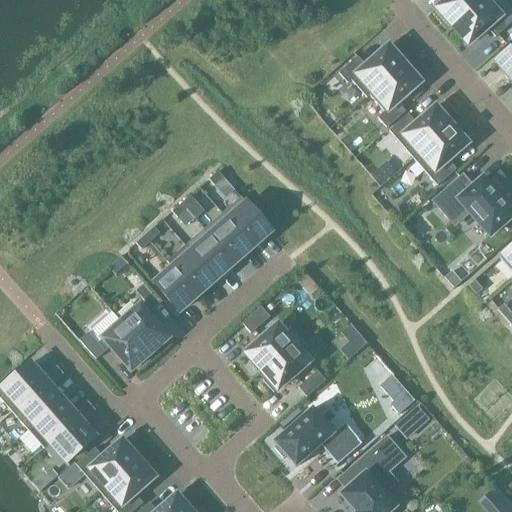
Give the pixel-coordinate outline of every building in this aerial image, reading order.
[(452,27),(482,0),(446,0),(436,9),(452,27)] [(498,17),(483,0),(482,0),(452,27),(467,45),(486,29),(494,38),(511,22),(511,20),(504,11),(498,17)] [(368,96),(403,66),(398,60),(401,57),(391,45),(365,67),(357,58),(338,75),(347,85),(350,82),(365,99),(368,96)] [(511,82),(511,49),(496,64),(511,82)] [(408,72),(403,66),(368,96),(383,113),(376,119),(386,130),(404,113),(397,104),(422,81),(411,69),(408,72)] [(412,160),(450,127),(445,121),(448,118),(438,106),(416,126),(407,116),(389,133),(412,160)] [(455,132),(450,127),(412,160),(436,187),(455,170),(447,161),(469,142),(458,130),(455,132)] [(208,181),(213,187),(223,179),(217,173),(208,181)] [(489,237),(511,217),(511,215),(511,213),(511,209),(504,201),(501,203),(482,180),(473,188),(462,176),(432,202),(443,215),(458,202),(489,237)] [(180,205),(186,211),(195,203),(189,197),(180,205)] [(240,198),(221,214),(251,249),(270,233),(240,198)] [(177,219),(186,211),(180,205),(171,213),(177,219)] [(202,231),(207,237),(232,266),(251,249),(221,214),(202,231)] [(153,229),(144,237),(150,243),(159,235),(153,229)] [(150,243),(144,237),(135,245),(140,251),(150,243)] [(207,237),(191,252),(215,280),(232,266),(207,237)] [(166,263),(171,269),(196,297),(215,280),(191,252),(185,246),(166,263)] [(511,273),(511,248),(499,259),(511,273)] [(196,297),(171,269),(153,285),(178,313),(196,297)] [(450,273),(443,279),(453,290),(460,284),(450,273)] [(481,291),(474,282),(468,287),(476,295),(481,291)] [(145,284),(135,293),(152,311),(161,303),(145,284)] [(505,319),(510,315),(503,306),(497,311),(505,319)] [(120,324),(148,355),(166,340),(138,308),(120,324)] [(260,309),(242,325),(250,335),(269,318),(260,309)] [(130,371),(148,355),(120,324),(102,340),(130,371)] [(261,373),(293,344),(277,326),(245,355),(261,373)] [(349,343),(339,351),(348,361),(367,345),(350,326),(341,334),(349,343)] [(88,334),(79,342),(95,361),(105,353),(88,334)] [(314,358),(298,340),(261,373),(266,378),(262,381),(273,393),(314,358)] [(0,390),(0,400),(11,414),(46,384),(42,380),(29,365),(0,390)] [(49,374),(56,381),(63,375),(60,372),(56,368),(49,374)] [(316,372),(297,389),(306,399),(325,382),(316,372)] [(49,387),(56,381),(49,374),(42,380),(46,384),(49,387)] [(27,431),(61,402),(49,387),(46,384),(11,414),(27,431)] [(404,390),(392,400),(388,404),(398,416),(414,402),(404,390)] [(74,416),(61,402),(27,431),(44,450),(50,445),(78,421),(74,416)] [(88,404),(81,410),(87,417),(94,411),(92,409),(88,404)] [(403,417),(415,430),(427,421),(414,407),(403,417)] [(78,421),(80,423),(87,417),(81,410),(74,416),(78,421)] [(311,410),(273,443),(276,447),(273,449),(282,460),(285,458),(295,469),(333,435),(311,410)] [(94,439),(80,423),(78,421),(50,445),(66,463),(94,439)] [(370,453),(338,480),(347,491),(341,496),(354,511),(389,511),(393,508),(382,496),(396,483),(387,473),(404,458),(386,438),(370,453)] [(99,494),(137,461),(132,455),(135,452),(124,440),(102,459),(94,450),(75,466),(99,494)] [(152,479),(137,461),(99,494),(115,511),(133,511),(142,505),(134,495),(152,479)] [(52,471),(46,476),(52,482),(56,479),(57,477),(52,471)] [(511,511),(511,510),(493,489),(477,502),(485,511),(511,511)] [(188,511),(175,497),(158,511),(155,511),(149,504),(139,511),(188,511)]
